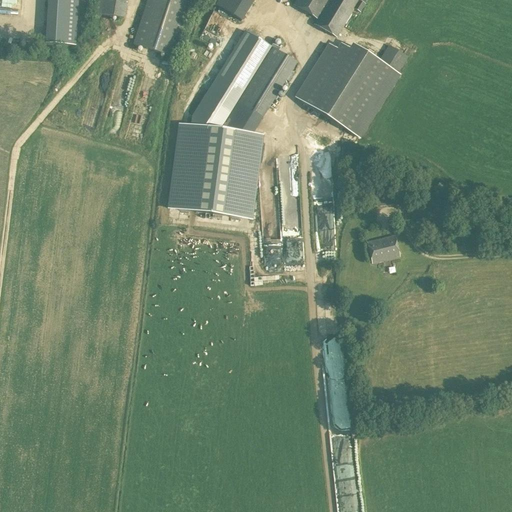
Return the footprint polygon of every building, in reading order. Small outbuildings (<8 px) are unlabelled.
[(124,19),(126,0),(95,0),(93,14),(124,19)] [(174,58),(193,0),(147,0),(133,45),(174,58)] [(217,0),(214,5),(238,21),(251,0),(217,0)] [(356,0),(295,0),(293,5),(316,20),(313,25),(337,39),(354,10),(360,13),(365,5),(356,0)] [(201,38),(211,41),(213,34),(204,31),(201,38)] [(291,72),(297,63),(270,47),(244,31),(203,96),(256,128),(285,81),(288,83),(294,74),(291,72)] [(349,50),(340,44),(336,50),(328,44),(294,98),(360,140),(400,75),(397,74),(407,58),(389,46),(379,62),(352,45),(349,50)] [(261,136),(180,125),(180,128),(169,209),(250,220),(261,136)] [(298,163),(281,163),(280,186),(298,186),(298,163)] [(376,207),(394,206),(394,197),(376,198),(376,207)] [(336,233),(333,213),(332,213),(330,198),(314,200),(319,236),(336,233)] [(372,264),(400,258),(395,237),(368,243),(372,264)]
